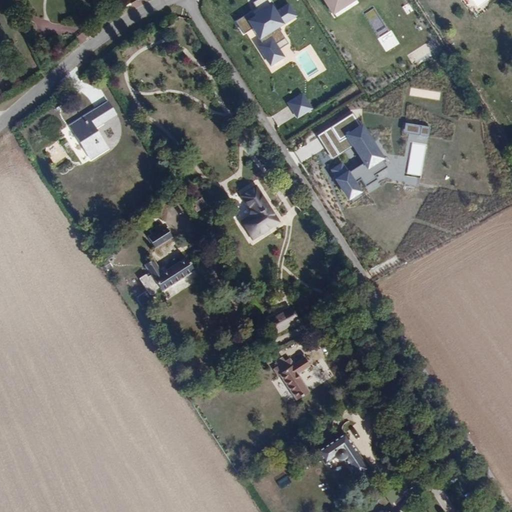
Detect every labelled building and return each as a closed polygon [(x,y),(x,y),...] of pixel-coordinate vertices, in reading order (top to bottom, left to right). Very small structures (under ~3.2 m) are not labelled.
[(351,0),(321,0),(331,13),(351,0)] [(298,19),(287,1),(272,10),(265,2),(234,20),(241,33),(250,28),(255,37),(255,44),(269,69),(287,58),(281,48),(287,44),(279,30),(298,19)] [(384,55),(397,47),(390,37),(378,45),(384,55)] [(367,75),(360,78),(367,93),(373,90),(367,75)] [(310,108),(300,92),(285,101),(295,117),(310,108)] [(102,114),(104,119),(117,110),(108,97),(96,104),(102,114)] [(108,145),(95,125),(92,120),(102,114),(96,104),(70,121),(92,156),(108,145)] [(387,168),(350,111),(325,127),(335,143),(343,138),(360,164),(347,172),(333,179),(344,199),(348,197),(350,201),(360,196),(358,191),(353,183),(358,179),(364,188),(377,180),(374,176),(387,168)] [(95,125),(104,119),(102,114),(92,120),(95,125)] [(29,134),(38,149),(63,131),(54,117),(29,134)] [(82,164),(87,161),(68,126),(63,128),(82,164)] [(429,136),(430,127),(422,126),(421,135),(429,136)] [(291,138),(294,145),(306,140),(303,133),(291,138)] [(299,159),(311,152),(306,143),(294,150),(299,159)] [(242,220),(253,236),(278,219),(257,184),(244,193),(252,207),(249,215),(242,220)] [(152,237),(159,248),(175,237),(169,226),(152,237)] [(146,265),(162,292),(196,271),(188,257),(163,272),(155,259),(146,265)] [(267,320),(275,333),(296,319),(289,307),(267,320)] [(283,377),(299,401),(311,393),(300,376),(313,367),(307,358),(296,365),(292,359),(288,362),(286,359),(278,364),(281,368),(276,371),(281,378),(283,377)] [(318,453),(326,466),(337,459),(339,461),(341,461),(345,460),(357,479),(369,472),(345,434),(318,453)] [(395,486),(382,494),(388,503),(401,495),(395,486)]
